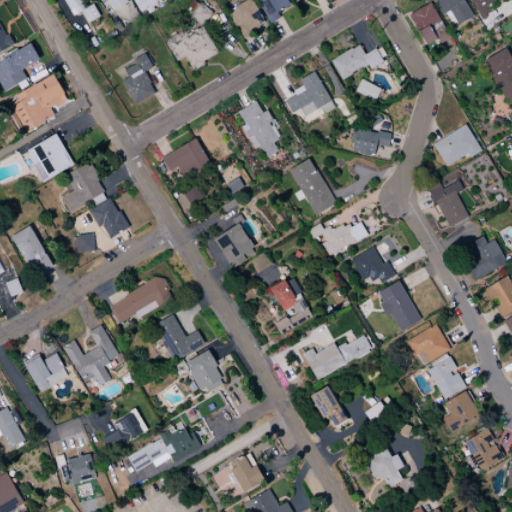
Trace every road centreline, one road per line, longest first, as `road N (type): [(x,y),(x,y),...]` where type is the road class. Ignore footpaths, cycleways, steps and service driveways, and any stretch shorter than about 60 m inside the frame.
road 1 (residential): [(36,0),(341,511)]
road 2 (residential): [(377,0),(429,97),(403,183),(412,221),(511,402)]
road 3 (residential): [(368,0),(124,142)]
road 4 (residential): [(176,224),(0,331)]
